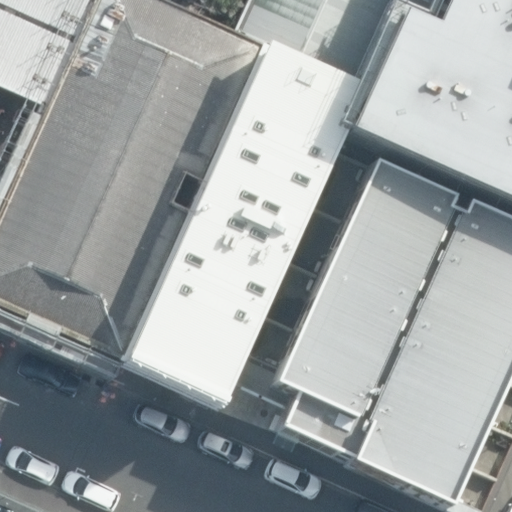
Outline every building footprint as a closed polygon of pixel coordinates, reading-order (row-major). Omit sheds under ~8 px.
[(92,0),(0,0),(0,95),(40,113),(92,0)] [(0,318),(116,370),(260,55),(231,37),(148,0),(92,0),(40,113),(7,186),(0,200),(0,318)] [(363,97),(406,0),(247,0),(231,37),(260,55),(363,97)] [(511,0),(406,0),(363,97),(338,153),(511,230),(511,0)] [(116,370),(217,417),(239,369),(338,153),(363,97),(260,55),(116,370)] [(511,341),(511,230),(338,153),(239,369),(273,384),(258,417),(439,500),(511,341)]
